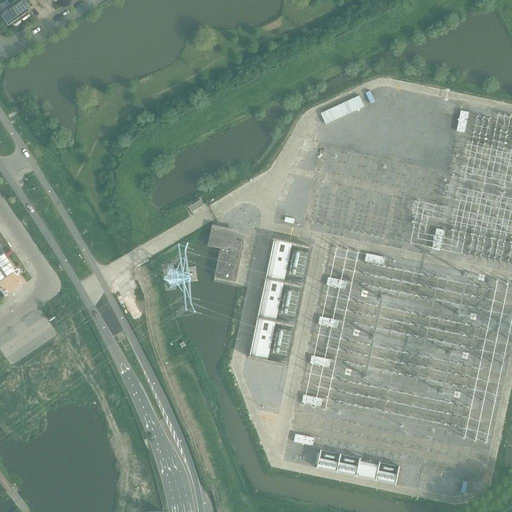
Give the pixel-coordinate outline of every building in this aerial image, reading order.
[(31,10),(24,0),(16,0),(10,5),(21,20),(29,15),(27,12),(31,10)] [(21,20),(10,5),(0,12),(0,15),(8,26),(11,23),(13,26),(21,20)] [(370,91),(365,93),(370,104),(375,102),(370,91)] [(325,124),(364,107),(359,96),(320,114),(325,124)] [(461,111),(456,132),(464,133),(468,113),(461,111)] [(203,205),(203,204),(200,200),(188,207),(191,213),(203,205)] [(220,247),(214,278),(235,282),(243,242),(233,240),(235,232),(214,228),(210,245),(220,247)] [(436,229),(432,250),(440,251),(444,231),(436,229)] [(274,239),(250,357),(267,361),(267,360),(275,322),(276,321),(284,283),(284,282),(292,244),(292,243),(274,239)] [(0,247),(0,281),(15,271),(4,254),(5,254),(0,247)] [(366,254),(365,261),(383,265),(383,264),(385,258),(366,254)] [(328,278),(326,285),(345,289),(346,282),(328,278)] [(320,317),(318,325),(337,329),(337,328),(338,321),(320,317)] [(311,356),(310,363),(329,367),(330,360),(311,356)] [(303,395),(301,403),(320,407),(322,399),(303,395)] [(295,434),(293,442),(312,446),(314,438),(295,434)] [(318,459),(316,468),(395,485),(397,475),(396,475),(378,471),(379,465),(378,465),(359,461),(358,461),(357,467),(339,463),(338,463),(319,459),(318,459)]
